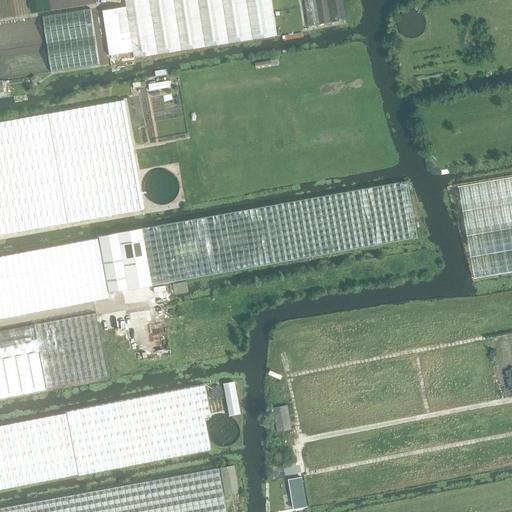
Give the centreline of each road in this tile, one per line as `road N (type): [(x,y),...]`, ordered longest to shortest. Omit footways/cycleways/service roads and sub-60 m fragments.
road 1 (track): [(301,440),(287,375),(511,331)]
road 2 (track): [(301,440),(302,473),(511,434)]
road 3 (track): [(511,399),(301,440)]
road 4 (unknown): [(0,321),(123,299)]
